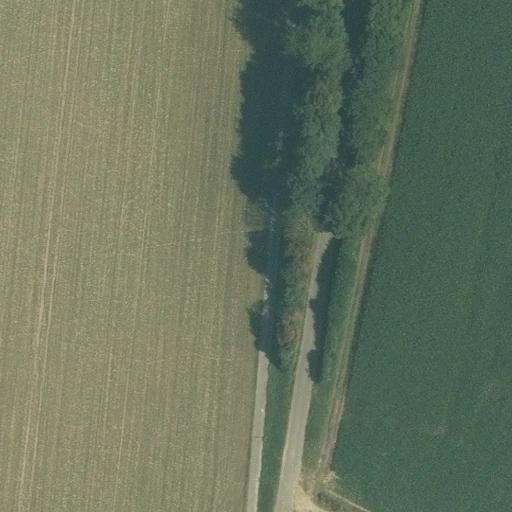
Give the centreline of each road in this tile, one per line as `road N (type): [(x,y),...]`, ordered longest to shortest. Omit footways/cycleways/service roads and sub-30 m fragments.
road 1 (track): [(422,0),(314,511)]
road 2 (track): [(358,0),(283,511)]
road 3 (track): [(250,511),(292,0)]
